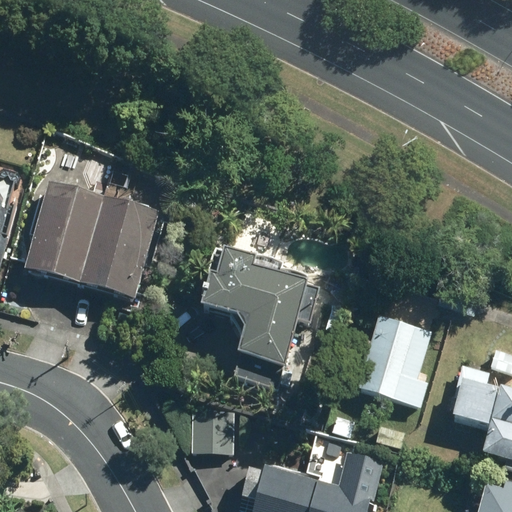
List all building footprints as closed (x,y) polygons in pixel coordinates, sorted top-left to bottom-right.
[(0,262),(19,185),(0,180),(0,262)] [(164,208),(52,180),(32,264),(143,291),(164,208)] [(325,281),(233,255),(219,303),(259,314),(240,379),(292,394),(325,281)] [(442,329),(415,319),(404,348),(381,340),(364,386),(424,409),(435,380),(425,376),(442,329)] [(511,351),(501,349),(497,366),(511,369),(511,351)] [(497,372),(469,365),(456,416),(500,427),(493,454),(511,459),(511,386),(495,382),(497,372)] [(237,453),(239,414),(199,412),(197,451),(237,453)] [(409,432),(384,428),(380,448),(405,453),(409,432)] [(342,487),(281,465),(263,511),(372,511),(391,460),(356,448),(342,487)] [(511,511),(511,485),(498,483),(491,511),(511,511)]
